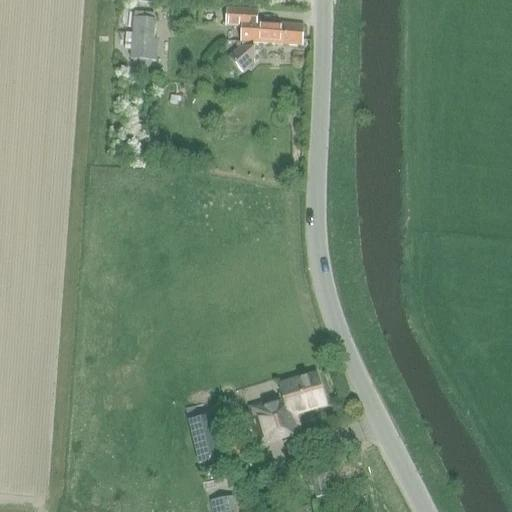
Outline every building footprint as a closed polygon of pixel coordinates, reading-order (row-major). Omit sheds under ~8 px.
[(256,24),(256,13),(257,10),(227,9),(226,27),(242,28),(241,44),(242,44),(241,48),(240,48),(228,58),(235,67),(243,74),(255,64),(255,49),(253,49),(253,45),(302,48),(303,26),(256,24)] [(131,61),(143,62),(156,62),(158,42),(155,41),(155,21),(134,19),(131,61)] [(181,107),(183,96),(170,95),(168,106),(181,107)] [(327,409),(316,372),(277,383),(282,399),(244,409),(255,448),(304,434),(299,417),(327,409)] [(269,391),(266,382),(247,388),(249,396),(269,391)] [(226,460),(215,415),(187,422),(198,466),(226,460)] [(314,496),(328,494),(324,475),(311,478),(314,496)] [(236,511),(233,497),(210,502),(212,511),(236,511)]
